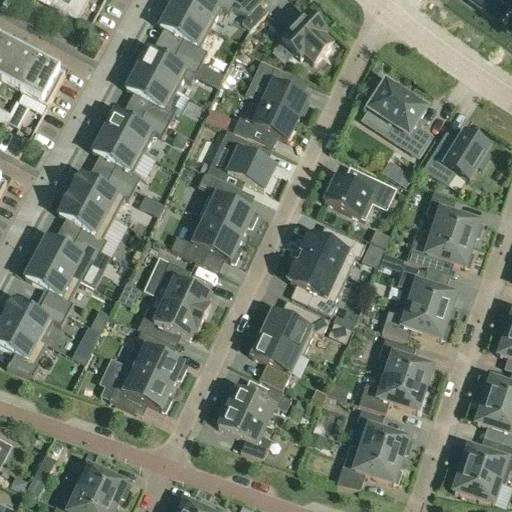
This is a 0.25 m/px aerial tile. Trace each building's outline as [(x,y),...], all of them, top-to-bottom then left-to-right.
[(73,0),(69,9),(64,17),(77,24),(88,4),(81,0),(73,0)] [(232,12),(236,5),(226,0),(206,0),(205,3),(199,0),(176,0),(171,11),(211,32),(221,12),(229,16),(232,12)] [(258,9),(265,2),(263,0),(248,0),(241,8),(236,5),(232,12),(247,20),(258,9)] [(462,0),(499,26),(498,28),(499,29),(500,27),(501,26),(490,18),(499,5),(491,0),(462,0)] [(64,17),(69,9),(56,2),(52,11),(57,14),(55,18),(62,22),(64,17)] [(258,9),(247,20),(242,26),(250,34),(267,17),(258,9)] [(211,32),(171,11),(170,12),(169,12),(164,24),(160,31),(183,44),(177,55),(201,68),(207,57),(200,52),(211,32)] [(322,40),(326,36),(319,29),(322,27),(312,17),(309,20),(307,18),(281,46),(300,63),(304,59),(314,69),(332,50),(322,40)] [(0,86),(2,87),(20,54),(1,43),(0,45),(0,86)] [(201,68),(177,55),(171,66),(148,53),(145,58),(141,56),(134,70),(133,72),(177,96),(188,75),(195,79),(201,68)] [(21,98),(39,64),(20,54),(2,87),(21,98)] [(39,64),(21,98),(47,111),(65,77),(39,64)] [(177,96),(133,72),(132,74),(125,87),(128,90),(126,94),(149,107),(144,118),(167,131),(174,119),(166,115),(177,96)] [(254,104),(297,124),(300,117),(303,119),(309,107),(306,106),(307,103),(268,85),(258,106),(254,104)] [(386,86),(368,113),(368,114),(393,130),(387,140),(419,161),(431,142),(418,133),(422,126),(419,124),(426,113),(410,102),(411,102),(402,96),(401,96),(386,86)] [(297,124),(254,104),(244,126),(287,146),(297,124)] [(5,126),(6,127),(18,133),(29,113),(16,106),(10,118),(5,126)] [(213,128),(219,116),(210,112),(205,125),(213,128)] [(5,126),(10,118),(0,113),(0,128),(4,131),(6,127),(5,126)] [(167,131),(144,118),(138,129),(114,116),(111,121),(104,135),(103,137),(143,158),(154,138),(162,142),(167,131)] [(264,196),(275,172),(247,159),(253,147),(227,135),(221,148),(233,154),(222,177),(264,196)] [(143,158),(103,137),(102,138),(92,157),(116,170),(110,181),(134,194),(140,182),(132,178),(143,158)] [(446,137),(422,175),(447,191),(456,177),(469,185),(477,171),(481,173),(490,160),(486,158),(489,153),(476,145),(473,149),(461,141),(459,145),(446,137)] [(401,177),(395,186),(402,190),(408,181),(401,177)] [(134,194),(110,181),(104,192),(80,179),(78,184),(70,198),(69,199),(114,223),(125,203),(128,205),(134,194)] [(362,193),(336,181),(334,185),(330,183),(322,201),(326,203),(324,207),(364,226),(372,209),(386,216),(396,194),(368,181),(362,193)] [(217,183),(199,221),(242,242),(247,231),(251,232),(258,219),(232,207),(238,193),(217,183)] [(114,223),(69,199),(69,201),(68,201),(58,220),(82,233),(76,244),(100,257),(107,245),(103,243),(114,223)] [(433,236),(473,250),(475,241),(479,242),(483,230),(479,229),(480,227),(451,217),(455,206),(433,199),(426,220),(437,223),(433,236)] [(199,221),(181,259),(202,269),(209,256),(235,268),(241,254),(237,253),(242,242),(199,221)] [(470,258),(473,250),(433,236),(428,250),(413,245),(406,266),(433,274),(437,263),(465,272),(466,271),(469,272),(473,259),(470,258)] [(303,257),(301,263),(345,284),(356,262),(359,263),(365,249),(341,238),(335,250),(312,239),(311,241),(309,239),(301,256),(303,257)] [(100,257),(76,244),(70,254),(47,242),(44,247),(44,246),(36,261),(37,261),(36,262),(80,286),(91,266),(95,268),(100,257)] [(80,286),(36,262),(35,264),(27,278),(25,283),(48,295),(43,306),(67,319),(73,308),(69,306),(80,286)] [(345,284),(301,263),(298,269),(295,268),(288,284),(290,285),(290,287),(313,297),(307,310),(331,321),(337,308),(334,307),(345,284)] [(164,306),(204,324),(210,311),(206,310),(211,300),(185,288),(191,277),(169,267),(159,287),(170,292),(164,306)] [(404,307),(449,322),(456,299),(423,288),(427,277),(404,269),(397,290),(408,294),(404,307)] [(67,319),(43,306),(37,317),(13,304),(11,309),(10,309),(3,323),(2,325),(46,349),(47,348),(43,346),(53,326),(61,331),(67,319)] [(164,306),(158,319),(147,314),(137,334),(141,336),(159,344),(164,334),(190,346),(194,336),(198,337),(204,324),(164,306)] [(446,330),(449,322),(404,307),(400,320),(388,317),(382,338),(408,347),(412,335),(441,345),(442,343),(445,344),(449,331),(446,330)] [(265,332),(262,339),(304,358),(314,336),(322,340),(329,325),(304,313),(297,328),(272,316),(272,318),(268,316),(261,331),(265,332)] [(1,326),(0,328),(0,350),(15,358),(10,368),(9,368),(6,373),(14,376),(33,383),(39,370),(36,368),(46,349),(2,325),(1,327),(1,326)] [(88,333),(82,344),(94,350),(100,339),(88,333)] [(141,336),(125,370),(172,392),(176,382),(180,384),(187,371),(161,359),(166,348),(159,344),(141,336)] [(511,338),(506,337),(503,345),(500,344),(495,357),(499,358),(498,360),(511,364),(511,338)] [(303,360),(304,358),(262,339),(259,345),(255,343),(249,358),(252,360),(251,361),(274,372),(267,388),(282,396),(300,358),(303,360)] [(381,380),(425,394),(432,371),(404,362),(408,351),(385,343),(378,364),(389,368),(385,380),(382,379),(381,380)] [(168,401),(172,392),(125,370),(109,405),(134,417),(140,404),(165,416),(172,403),(168,401)] [(417,417),(425,394),(381,380),(377,393),(365,389),(358,410),(385,419),(389,407),(417,417)] [(511,389),(491,383),(483,405),(511,414),(511,389)] [(229,399),(224,411),(265,430),(274,410),(285,415),(291,405),(269,394),(264,405),(236,393),(236,394),(233,401),(229,399)] [(511,414),(483,405),(480,414),(477,413),(473,426),(476,427),(476,428),(504,438),(500,449),(511,453),(511,414)] [(260,441),(265,430),(224,411),(218,423),(222,424),(219,431),(218,431),(218,432),(245,445),(240,457),(263,465),(271,446),(260,441)] [(354,451),(401,466),(404,458),(407,459),(411,446),(408,445),(408,443),(380,434),(384,422),(361,415),(357,427),(361,428),(354,451)] [(511,475),(511,453),(500,449),(497,460),(468,451),(461,474),(505,488),(509,475),(511,475)] [(394,487),(397,488),(401,476),(398,475),(401,466),(354,451),(350,450),(342,472),(336,490),(360,495),(365,480),(393,489),(394,487)] [(45,461),(33,482),(44,488),(55,467),(45,461)] [(78,494),(116,511),(121,501),(124,503),(130,490),(108,479),(110,476),(90,467),(78,494)] [(505,489),(505,488),(461,474),(453,496),(493,509),(500,487),(505,489)] [(14,483),(9,491),(21,497),(27,485),(19,481),(14,483)] [(115,511),(116,511),(78,494),(69,511),(57,511),(56,511),(55,511),(115,511)]
